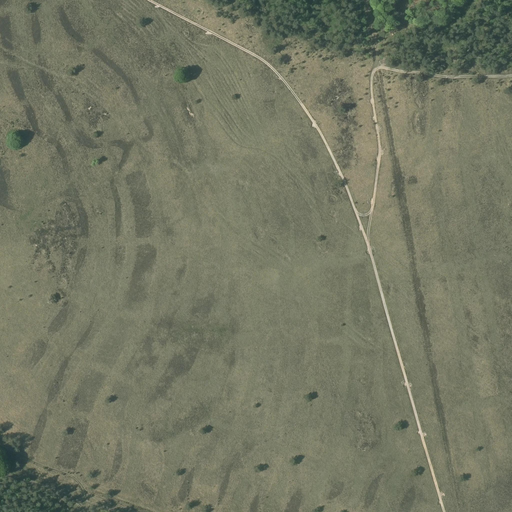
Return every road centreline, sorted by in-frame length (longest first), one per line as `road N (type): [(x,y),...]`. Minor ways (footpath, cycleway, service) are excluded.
road 1 (track): [(442,511),(365,236),(324,140),(259,58),(147,0)]
road 2 (track): [(363,0),(380,142),(365,236)]
road 3 (track): [(372,66),(511,73)]
road 4 (track): [(0,465),(127,511)]
